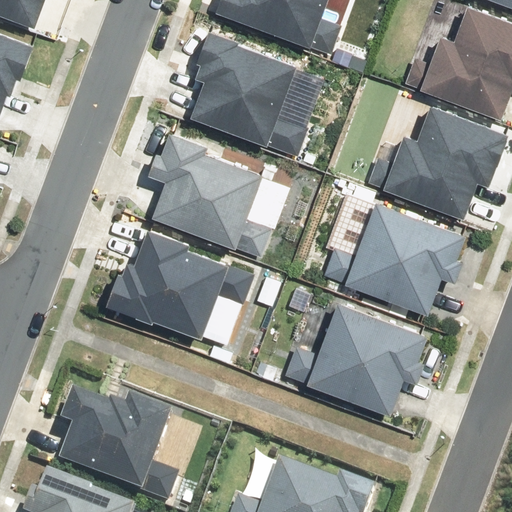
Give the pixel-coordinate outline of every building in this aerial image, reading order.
[(0,0),(0,12),(39,28),(49,0),(0,0)] [(225,0),(221,12),(335,55),(347,24),(327,16),(332,0),(225,0)] [(417,58),(408,84),(506,120),(511,104),(511,20),(471,6),(459,41),(444,35),(433,64),(417,58)] [(0,128),(12,95),(15,96),(22,78),(26,80),(39,45),(0,30),(0,128)] [(195,117),(300,157),(311,127),(283,116),(302,67),(242,44),(243,41),(214,30),(201,63),(205,65),(200,78),(208,82),(195,117)] [(380,158),(371,184),(469,219),(482,182),(494,187),(511,137),(511,133),(435,105),(422,140),(407,135),(397,164),(380,158)] [(158,217),(264,258),(275,227),(252,218),(269,174),(210,152),(212,147),(174,132),(166,154),(162,152),(153,175),(171,182),(158,217)] [(326,275),(433,314),(446,278),(460,283),(468,261),(463,258),(472,235),(381,202),(361,255),(337,246),(326,275)] [(159,321),(206,339),(223,296),(247,305),(258,275),(192,250),(194,245),(153,229),(139,265),(132,262),(127,274),(123,272),(111,306),(158,323),(159,321)] [(288,375),(395,415),(409,378),(422,383),(430,362),(424,360),(433,335),(342,301),(322,355),(299,346),(288,375)] [(159,464),(178,415),(134,399),(131,407),(115,401),(114,405),(78,392),(66,422),(78,427),(64,465),(172,504),(184,473),(159,464)] [(372,511),(380,489),(345,476),(343,483),(284,461),(267,507),(241,497),(234,511),(372,511)] [(139,511),(141,509),(98,493),(99,490),(53,473),(45,494),(38,491),(30,511),(139,511)]
